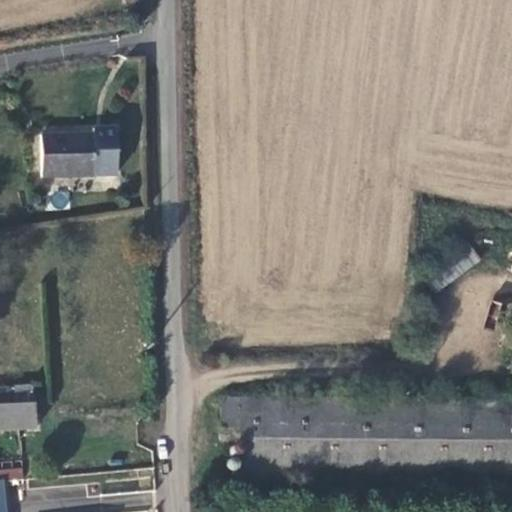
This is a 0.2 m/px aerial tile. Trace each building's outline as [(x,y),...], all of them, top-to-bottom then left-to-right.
[(89,182),(90,140),(34,137),(33,180),(89,182)] [(456,252),(412,285),(425,300),(468,268),(456,252)] [(511,487),(511,409),(212,407),(213,439),(231,439),(232,488),(511,487)] [(0,413),(0,438),(29,439),(31,415),(0,413)] [(14,477),(0,477),(0,489),(15,489),(14,477)]
